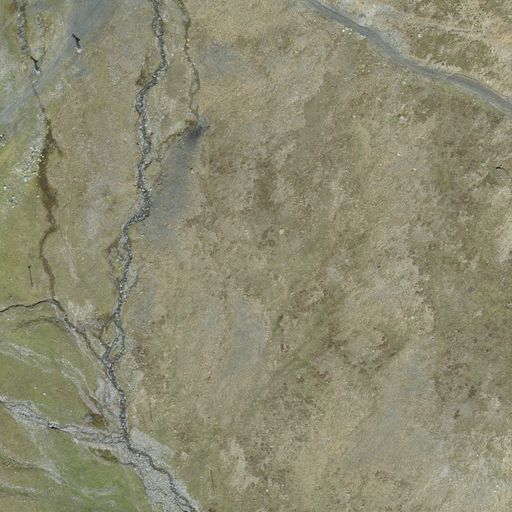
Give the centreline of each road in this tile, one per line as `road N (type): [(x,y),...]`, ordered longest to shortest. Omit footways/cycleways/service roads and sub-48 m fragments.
road 1 (track): [(312,0),(409,65),(511,107)]
road 2 (track): [(0,117),(108,0)]
